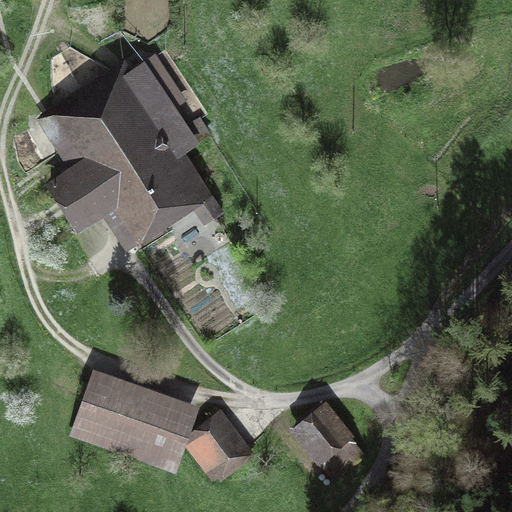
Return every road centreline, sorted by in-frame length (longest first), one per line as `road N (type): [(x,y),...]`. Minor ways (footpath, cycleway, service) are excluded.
road 1 (track): [(433,335),(365,380),(295,406),(214,404),(89,362),(39,319),(0,164)]
road 2 (unclassified): [(326,511),(433,335),(511,247)]
road 3 (track): [(255,405),(226,386),(98,234)]
road 4 (track): [(396,356),(511,204)]
road 5 (track): [(0,128),(48,0)]
